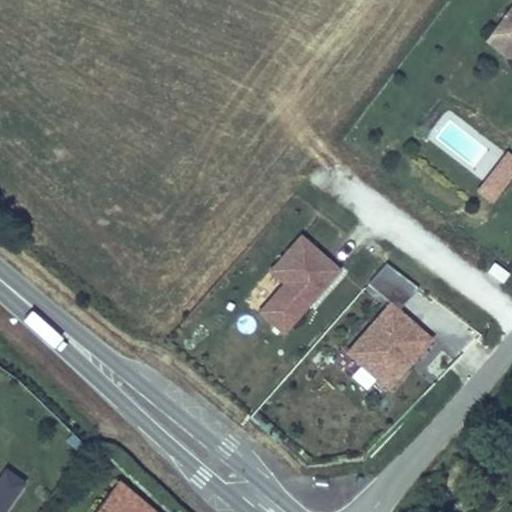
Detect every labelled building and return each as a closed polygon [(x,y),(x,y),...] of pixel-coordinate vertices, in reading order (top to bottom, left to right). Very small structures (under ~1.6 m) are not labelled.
[(511,1),(492,28),(504,36),(505,48),(511,52),(511,1)] [(511,52),(505,48),(504,36),(492,28),(482,42),(511,63),(511,52)] [(511,179),(511,154),(507,151),(477,191),(494,204),(511,179)] [(303,231),(242,295),(282,333),(343,269),(303,231)] [(434,334),(400,307),(418,285),(386,260),(367,284),(385,298),(343,350),(390,388),(434,334)] [(6,469),(0,478),(0,511),(5,511),(26,483),(6,469)] [(161,511),(120,478),(94,511),(161,511)]
